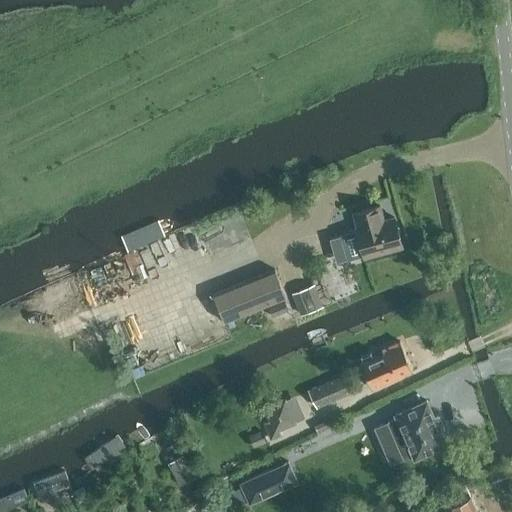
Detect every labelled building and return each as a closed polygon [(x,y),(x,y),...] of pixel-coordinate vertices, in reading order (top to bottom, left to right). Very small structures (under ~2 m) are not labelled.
[(359,230),(331,238),(337,262),(365,253),(366,255),(366,257),(384,252),(403,247),(395,217),(384,220),(380,205),(354,213),(359,230)] [(220,222),(226,244),(249,238),(243,216),(220,222)] [(274,268),(213,293),(225,320),(286,295),(274,268)] [(325,306),(316,283),(293,293),(303,316),(325,306)] [(383,352),(359,362),(370,387),(412,369),(399,341),(381,349),(383,352)] [(346,372),(308,389),(316,407),(354,390),(346,372)] [(337,418),(368,404),(362,392),(332,406),(337,418)] [(286,398),(262,408),(268,420),(263,422),(271,440),(282,436),(280,430),(297,423),(296,420),(304,417),(295,396),(287,399),(286,398)] [(428,398),(395,412),(397,416),(388,420),(404,458),(413,454),(415,458),(448,443),(428,398)] [(168,462),(181,484),(196,475),(184,454),(168,462)] [(295,460),(241,482),(249,502),(303,479),(295,460)] [(474,511),(468,499),(438,511),(474,511)]
